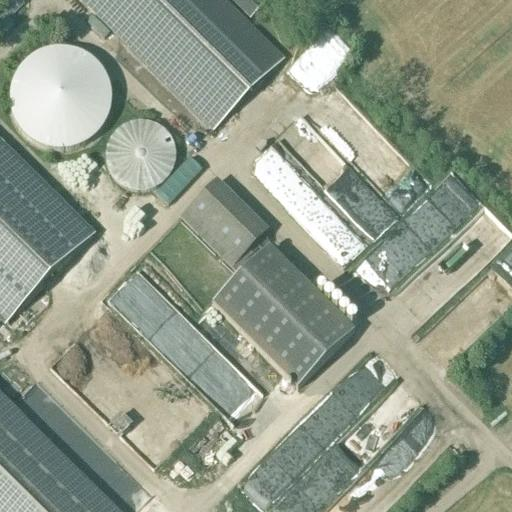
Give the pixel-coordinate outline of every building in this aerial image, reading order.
[(77,0),(213,134),(283,62),(220,0),(77,0)] [(266,7),(259,0),(226,0),(250,23),(266,7)] [(330,27),(289,70),(313,94),(354,51),(330,27)] [(9,95),(9,99),(9,102),(10,104),(10,106),(10,109),(11,113),(12,115),(12,116),(14,120),(15,123),(18,127),(21,132),(25,135),(29,139),(33,142),(36,144),(41,146),(44,147),(48,148),(51,149),(57,150),(60,150),(65,149),(71,149),(74,148),(79,146),(84,144),(88,141),(93,138),(97,134),(99,132),(102,127),(105,123),(106,121),(107,118),(109,113),(110,109),(110,106),(111,104),(111,102),(111,99),(111,94),(110,90),(110,88),(109,85),(108,82),(107,80),(106,77),(105,75),(102,70),(101,69),(99,66),(97,64),(94,61),(93,60),(88,57),(85,55),(82,53),(79,52),(74,50),(69,49),(64,48),(60,48),(56,48),(53,49),(48,50),(44,51),(39,52),(35,55),(30,58),(27,60),(23,64),(20,68),(19,69),(17,72),(16,73),(14,77),(13,80),(12,82),(11,85),(10,88),(10,90),(10,94),(9,95)] [(327,132),(356,163),(365,156),(375,166),(393,149),(353,107),(327,132)] [(175,163),(175,157),(174,151),(172,145),(169,140),(166,135),(161,131),(156,128),(150,126),(145,125),(139,125),(133,126),(127,128),(122,131),(117,134),(113,139),(110,144),(108,150),(107,155),(107,161),(108,167),(110,173),(113,178),(116,183),(121,187),(126,190),(131,192),(137,193),(143,193),(149,192),(155,190),(160,187),(165,184),(168,179),(172,174),(174,168),(175,163)] [(94,238),(0,144),(0,320),(7,327),(94,238)] [(180,220),(232,271),(265,237),(214,186),(180,220)] [(354,335),(299,281),(268,251),(212,308),(298,392),(354,335)] [(109,511),(0,403),(0,511),(109,511)]
